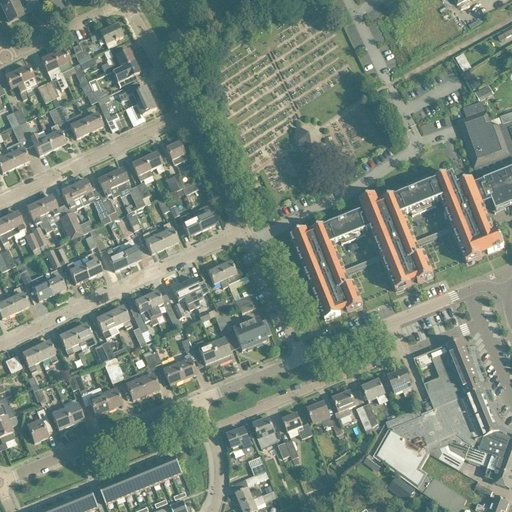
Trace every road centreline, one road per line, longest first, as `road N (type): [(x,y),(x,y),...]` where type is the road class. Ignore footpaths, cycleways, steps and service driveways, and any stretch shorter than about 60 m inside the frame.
road 1 (residential): [(0,345),(244,231)]
road 2 (residential): [(392,321),(403,351),(209,429)]
road 3 (residential): [(0,481),(198,401)]
road 4 (residential): [(0,201),(189,113)]
road 5 (residential): [(302,358),(244,231)]
road 6 (residential): [(244,231),(189,113)]
road 7 (residential): [(189,113),(125,0)]
road 8 (residential): [(4,57),(118,3)]
road 9 (residential): [(392,321),(481,286),(508,291)]
